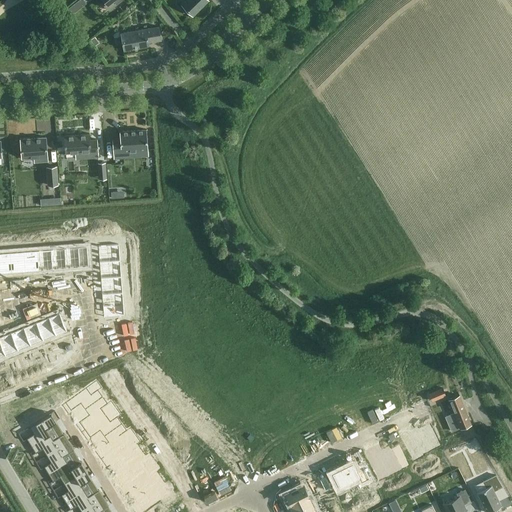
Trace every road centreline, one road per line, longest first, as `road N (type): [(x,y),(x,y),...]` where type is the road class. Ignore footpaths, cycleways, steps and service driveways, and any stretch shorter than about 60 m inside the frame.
road 1 (unclassified): [(511,424),(439,318),(407,311),(352,326),(313,313),(262,271),(230,235),(207,141),(172,106),(164,83)]
road 2 (residential): [(113,348),(214,432),(256,491)]
road 3 (residential): [(256,491),(424,407)]
road 4 (tertiary): [(0,98),(164,83)]
road 5 (residential): [(113,348),(77,303),(72,282),(0,294)]
road 6 (tertiary): [(164,83),(197,67),(270,0)]
road 7 (residential): [(0,397),(113,348)]
